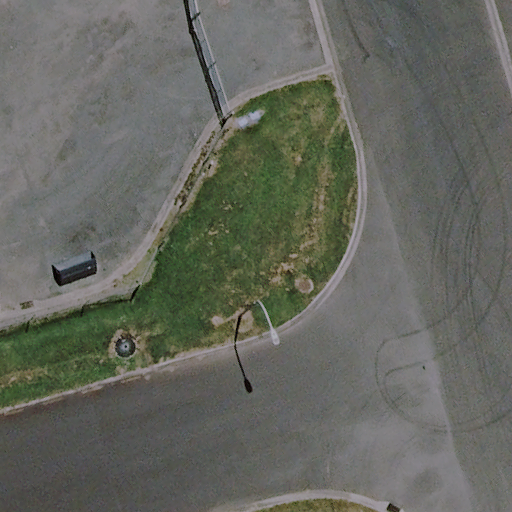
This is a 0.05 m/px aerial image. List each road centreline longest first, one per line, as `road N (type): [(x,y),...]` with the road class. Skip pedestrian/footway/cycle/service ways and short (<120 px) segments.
road 1 (unclassified): [(511,353),(0,496)]
road 2 (unclassified): [(412,0),(511,348)]
